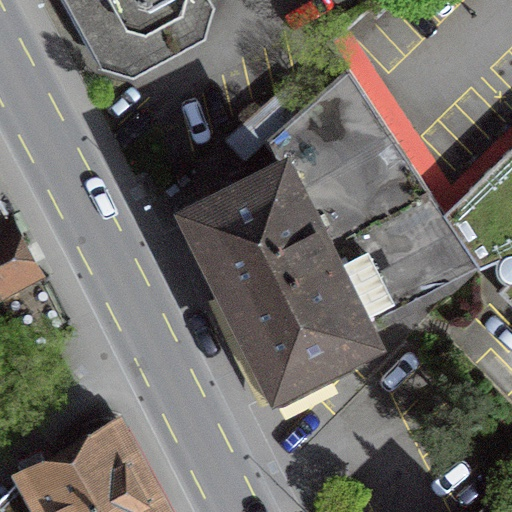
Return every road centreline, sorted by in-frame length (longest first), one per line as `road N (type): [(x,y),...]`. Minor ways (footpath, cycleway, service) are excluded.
road 1 (primary): [(0,61),(140,338)]
road 2 (primary): [(140,338),(229,511)]
road 3 (residential): [(0,445),(61,382),(140,338)]
